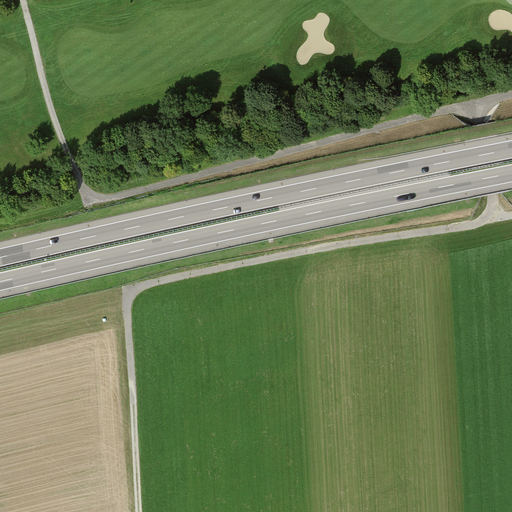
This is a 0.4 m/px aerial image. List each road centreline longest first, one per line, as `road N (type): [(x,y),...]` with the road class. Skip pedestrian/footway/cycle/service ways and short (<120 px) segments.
road 1 (track): [(143,511),(131,303),(146,284),(479,223),(494,196),(478,104),(511,96)]
road 2 (track): [(478,104),(103,200),(85,193),(50,107),(26,0)]
road 3 (motorway): [(0,282),(511,173)]
road 4 (motorway): [(511,149),(0,258)]
